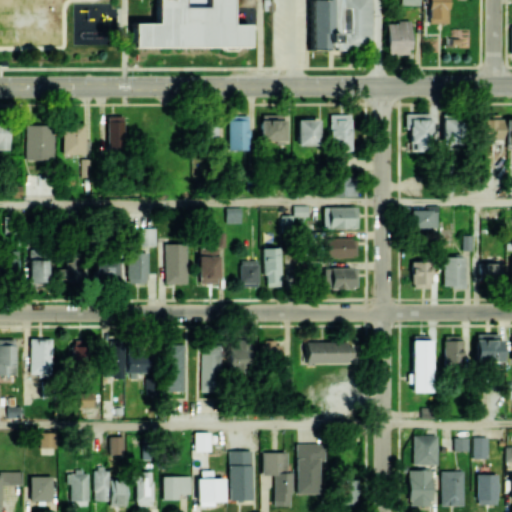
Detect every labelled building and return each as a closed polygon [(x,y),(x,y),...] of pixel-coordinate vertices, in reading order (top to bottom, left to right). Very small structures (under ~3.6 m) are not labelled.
[(246,47),(246,24),(230,23),(230,0),(154,0),(154,22),(131,22),(131,46),(246,47)] [(309,0),(309,50),(327,50),(327,46),(335,46),(335,49),(370,49),(370,0),(309,0)] [(385,21),(385,53),(408,54),(409,21),(385,21)] [(430,113),(404,112),(403,129),(408,129),(408,150),(429,151),(430,113)] [(283,114),(258,114),(259,142),(284,142),(283,114)] [(349,114),(328,114),(329,150),(350,149),(349,114)] [(499,115),(475,114),(474,139),(499,139),(499,115)] [(106,115),(106,153),(122,153),(123,116),(106,115)] [(227,149),(248,149),(248,115),(227,115),(227,149)] [(442,117),(441,143),(462,144),(463,118),(442,117)] [(295,119),(296,145),(318,144),(317,118),(295,119)] [(511,147),(511,118),(503,119),(505,148),(511,147)] [(198,137),(215,136),(214,120),(197,120),(198,137)] [(84,123),(61,123),(60,153),(84,154),(84,123)] [(24,159),(52,160),(53,125),(24,124),(24,159)] [(0,131),(0,149),(8,149),(8,126),(0,126),(0,131)] [(89,176),(88,158),(78,158),(79,177),(89,176)] [(339,195),(355,195),(355,176),(339,176),(339,195)] [(21,197),(21,185),(8,185),(8,197),(21,197)] [(356,227),(355,205),(326,206),(327,228),(356,227)] [(239,223),(239,207),(224,206),(224,222),(239,223)] [(436,227),(435,209),(409,209),(410,228),(436,227)] [(154,227),(137,228),(137,246),(154,245),(154,227)] [(355,256),(354,237),(325,238),(325,257),(355,256)] [(162,243),(163,284),(185,283),(184,242),(162,243)] [(197,283),(218,282),(217,247),(196,247),(197,283)] [(279,285),(278,247),(261,247),(262,286),(279,285)] [(16,249),(7,249),(6,272),(16,272),(16,249)] [(146,283),(146,253),(126,252),(125,282),(146,283)] [(464,255),(441,255),(441,286),(463,287),(464,255)] [(25,284),(47,284),(47,259),(28,259),(28,267),(25,267),(25,284)] [(256,259),(238,260),(239,286),(257,286),(256,259)] [(410,288),(429,287),(428,260),(409,260),(410,288)] [(118,262),(92,261),(92,282),(117,282),(118,262)] [(499,263),(478,262),(477,280),(499,280),(499,263)] [(355,267),(322,268),(322,288),(355,287),(355,267)] [(500,361),(499,333),(473,333),(473,361),(500,361)] [(441,366),(460,366),(461,335),(442,335),(441,366)] [(0,368),(0,374),(14,375),(14,338),(0,338),(0,368)] [(50,338),(29,338),(28,374),(49,375),(50,338)] [(263,344),(258,344),(258,362),(279,361),(278,339),(263,339),(263,344)] [(103,378),(122,378),(121,340),(102,341),(103,378)] [(250,341),(227,340),(226,371),(249,372),(250,341)] [(411,392),(431,391),(430,340),(410,340),(411,373),(406,373),(407,383),(411,383),(411,392)] [(304,341),(304,362),(345,362),(345,341),(304,341)] [(70,342),(70,363),(82,363),(82,342),(70,342)] [(183,391),(182,344),(161,344),(162,391),(183,391)] [(199,391),(218,390),(217,344),(198,345),(199,391)] [(145,372),(144,352),(124,353),(126,373),(145,372)] [(153,379),(142,380),(143,394),(153,394),(153,379)] [(91,392),(76,392),(76,407),(91,406),(91,392)] [(5,406),(5,417),(19,417),(19,405),(5,406)] [(192,450),(208,451),(208,431),(192,431),(192,450)] [(436,464),(435,434),(411,434),(411,464),(436,464)] [(107,453),(122,454),(123,436),(107,435),(107,453)] [(467,450),(467,436),(452,436),(452,451),(467,450)] [(486,458),(486,436),(471,436),(471,457),(486,458)] [(294,494),(318,493),(318,462),(323,462),(323,444),(294,445),(294,494)] [(503,461),(511,461),(511,445),(503,446),(503,461)] [(228,499),(250,499),(250,450),(227,450),(228,499)] [(272,505),(290,506),(290,471),(285,471),(286,451),(261,451),(261,474),(272,474),(272,505)] [(107,468),(92,468),(91,500),(106,500),(107,468)] [(197,504),(213,504),(213,501),(222,501),(222,477),(211,477),(211,469),(196,470),(197,504)] [(429,469),(406,469),(407,505),(430,505),(429,469)] [(0,481),(0,485),(21,485),(20,470),(0,470),(0,481)] [(150,505),(151,471),(129,470),(129,483),(134,483),(133,505),(150,505)] [(461,505),(461,470),(438,470),(438,505),(461,505)] [(86,471),(67,471),(67,505),(87,505),(86,471)] [(474,474),(475,504),(497,504),(496,473),(474,474)] [(50,475),(28,476),(28,501),(50,500),(50,475)] [(160,498),(177,499),(177,493),(184,493),(184,475),(161,475),(160,498)] [(124,505),(124,477),(107,477),(107,505),(124,505)] [(356,479),(346,479),(346,501),(356,501),(356,479)]
